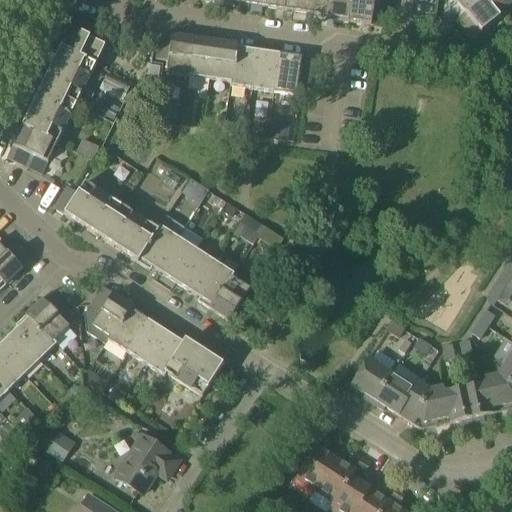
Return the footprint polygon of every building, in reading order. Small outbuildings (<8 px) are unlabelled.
[(220,0),(219,6),(234,8),(235,5),(241,6),(242,0),(220,0)] [(242,0),(241,6),(263,9),(264,0),(242,0)] [(264,0),(263,9),(284,12),(286,0),(264,0)] [(286,0),(284,12),(306,15),(308,0),(286,0)] [(308,0),(306,15),(327,18),(330,0),(308,0)] [(330,0),(327,18),(334,19),(334,23),(349,25),(352,0),(330,0)] [(352,0),(349,25),(383,29),(386,4),(374,3),(374,0),(352,0)] [(463,0),(457,5),(465,15),(455,23),(471,42),(499,21),(481,0),(463,0)] [(481,0),(499,21),(510,12),(508,9),(511,5),(511,2),(509,0),(481,0)] [(60,50),(78,59),(95,67),(105,47),(93,42),(98,30),(75,19),(60,50)] [(188,79),(194,41),(159,36),(156,61),(168,62),(166,76),(188,79)] [(194,41),(188,79),(210,82),(215,44),(194,41)] [(231,89),(237,47),(215,44),(210,82),(230,85),(230,88),(231,89)] [(252,92),(258,53),(251,52),(251,49),(237,47),(231,89),(252,92)] [(41,89),(59,98),(76,106),(95,67),(78,59),(60,50),(41,89)] [(279,57),(258,53),(252,92),(273,95),(279,57)] [(279,57),(273,95),(296,98),(298,85),(310,86),(313,62),(279,57)] [(147,82),(157,84),(160,68),(147,66),(146,70),(148,71),(147,82)] [(41,89),(22,128),(57,145),(76,106),(59,98),(41,89)] [(95,104),(91,113),(99,117),(99,116),(103,108),(95,104)] [(109,111),(105,119),(113,123),(117,114),(109,110),(109,111)] [(57,145),(22,128),(7,160),(42,177),(57,145)] [(253,138),(266,140),(267,129),(254,128),(253,138)] [(195,204),(204,190),(190,181),(181,196),(195,204)] [(93,213),(103,196),(85,184),(78,196),(67,189),(54,210),(83,229),(93,213)] [(100,240),(119,252),(140,220),(103,196),(93,213),(83,229),(100,240)] [(222,211),(226,205),(217,200),(213,206),(222,211)] [(227,207),(223,214),(231,219),(236,212),(227,207)] [(246,217),(240,225),(259,237),(264,229),(246,217)] [(140,220),(119,252),(137,264),(158,232),(157,232),(140,220)] [(157,232),(158,232),(137,264),(150,273),(152,270),(157,273),(178,241),(159,228),(157,232)] [(259,237),(257,240),(271,249),(273,246),(278,249),(283,241),(264,229),(259,237)] [(178,241),(157,273),(176,285),(197,253),(178,241)] [(0,248),(0,280),(6,287),(31,263),(14,245),(5,253),(0,248)] [(197,253),(176,285),(194,297),(215,264),(197,253)] [(215,264),(194,297),(200,300),(198,303),(210,312),(231,279),(232,280),(234,277),(215,264)] [(505,290),(511,277),(504,273),(496,284),(505,290)] [(231,279),(210,312),(229,324),(250,291),(232,280),(231,279)] [(505,290),(496,284),(489,296),(497,301),(505,290)] [(131,312),(132,309),(102,289),(89,310),(99,317),(92,328),(110,340),(111,340),(130,311),(131,312)] [(25,318),(28,321),(29,320),(56,347),(54,344),(75,324),(74,320),(67,312),(68,311),(51,293),(25,318)] [(132,309),(131,312),(130,311),(111,340),(110,340),(108,343),(127,355),(148,323),(142,319),(144,316),(132,309)] [(487,330),(494,318),(486,313),(479,324),(487,330)] [(40,363),(56,347),(29,320),(28,321),(25,318),(16,328),(18,330),(13,335),(40,363)] [(148,323),(127,355),(145,367),(166,335),(148,323)] [(387,332),(398,340),(404,332),(403,332),(392,324),(387,332)] [(487,330),(479,324),(471,336),(479,341),(487,330)] [(40,363),(13,335),(0,347),(0,352),(25,378),(40,363)] [(184,346),(183,346),(166,335),(145,367),(164,379),(166,376),(165,376),(176,359),(184,346)] [(419,342),(414,350),(425,357),(431,349),(419,342)] [(183,346),(184,346),(176,359),(165,376),(166,376),(183,387),(194,371),(204,355),(185,343),(183,346)] [(472,357),(469,343),(459,345),(462,359),(472,357)] [(445,362),(454,360),(451,347),(442,349),(445,362)] [(0,383),(9,393),(25,378),(0,352),(0,383)] [(204,355),(194,371),(183,387),(202,399),(209,388),(219,395),(233,374),(204,355)] [(373,406),(392,376),(368,361),(351,387),(365,396),(363,400),(367,403),(373,406)] [(497,377),(485,380),(488,395),(492,410),(511,406),(511,371),(504,367),(497,377)] [(88,373),(88,374),(88,377),(89,388),(102,396),(102,395),(108,385),(88,373)] [(398,418),(409,401),(419,385),(419,384),(415,391),(392,376),(373,406),(383,412),(385,409),(398,418)] [(465,390),(473,428),(485,426),(483,418),(493,416),(492,410),(488,395),(485,380),(484,380),(486,386),(465,390)] [(0,401),(9,393),(0,383),(0,401)] [(430,392),(419,385),(409,401),(398,418),(420,432),(424,431),(428,424),(448,420),(445,404),(442,389),(430,392)] [(445,404),(448,420),(450,426),(459,423),(461,431),(473,428),(465,390),(444,395),(443,389),(442,389),(445,404)] [(27,411),(11,426),(19,434),(37,422),(27,411)] [(38,447),(63,464),(76,445),(51,427),(38,447)] [(315,493),(336,460),(325,453),(333,441),(324,435),(295,480),(315,493)] [(115,480),(142,497),(160,469),(170,476),(179,463),(142,439),(115,480)] [(315,493),(333,505),(334,505),(363,460),(354,455),(347,467),(336,460),(315,493)] [(330,511),(356,511),(370,491),(359,484),(371,466),(363,460),(334,505),(333,505),(329,511),(330,511)] [(383,511),(397,492),(388,486),(381,498),(370,491),(356,511),(383,511)] [(402,511),(398,509),(405,497),(397,492),(383,511),(402,511)] [(110,511),(89,498),(79,511),(110,511)]
